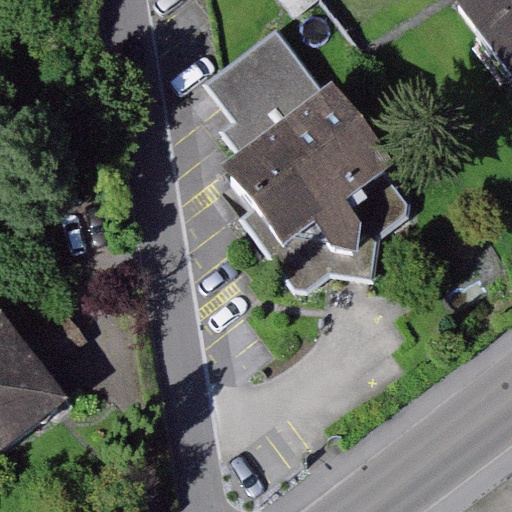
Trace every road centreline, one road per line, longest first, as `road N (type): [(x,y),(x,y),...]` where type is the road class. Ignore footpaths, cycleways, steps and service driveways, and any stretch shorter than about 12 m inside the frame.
road 1 (residential): [(147,0),(204,511)]
road 2 (primary): [(377,511),(511,413)]
